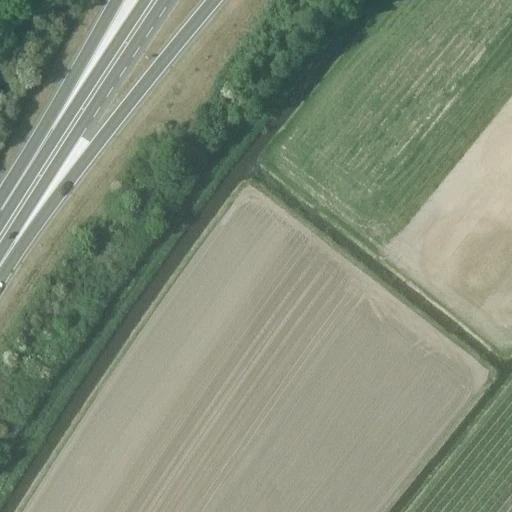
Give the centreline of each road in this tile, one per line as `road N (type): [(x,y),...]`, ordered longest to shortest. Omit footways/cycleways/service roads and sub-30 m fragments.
road 1 (primary): [(0,260),(214,0)]
road 2 (primary): [(153,0),(0,243)]
road 3 (primary): [(115,0),(0,225)]
